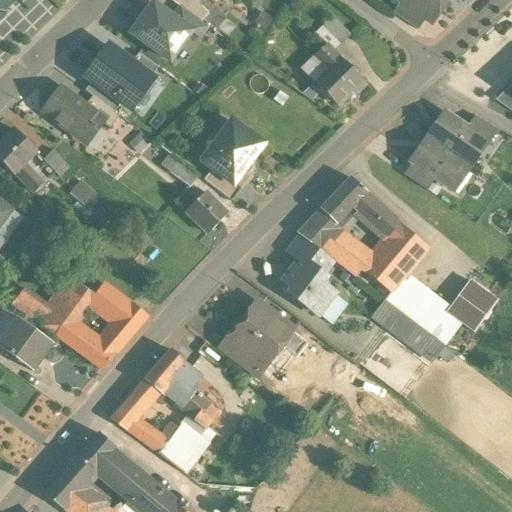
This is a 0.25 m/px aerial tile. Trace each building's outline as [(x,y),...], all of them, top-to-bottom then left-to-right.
[(0,0),(0,17),(15,3),(12,0),(0,0)] [(167,0),(178,8),(187,14),(198,4),(194,0),(167,0)] [(446,3),(441,0),(394,0),(401,4),(424,20),(430,25),(446,3)] [(424,20),(401,4),(393,15),(416,31),(424,20)] [(152,5),(130,35),(169,63),(190,34),(191,33),(171,18),(152,5)] [(187,14),(178,8),(171,18),(191,33),(190,34),(198,40),(207,28),(187,14)] [(318,37),(326,46),(335,55),(353,36),(337,19),(318,37)] [(327,71),(315,83),(338,108),(363,84),(335,55),(326,46),(314,57),(327,71)] [(131,65),(107,47),(85,78),(120,104),(130,111),(152,80),(150,79),(131,65)] [(157,69),(138,55),(131,65),(150,79),(157,69)] [(120,104),(91,83),(84,92),(92,98),(113,114),(120,104)] [(511,90),(507,85),(495,97),(511,114),(511,90)] [(84,107),(60,90),(43,113),(84,142),(92,130),(94,132),(101,122),(102,120),(84,107)] [(113,114),(92,98),(84,107),(102,120),(101,122),(109,129),(118,117),(113,114)] [(453,104),(446,114),(468,128),(475,117),(453,104)] [(468,128),(446,114),(432,135),(429,133),(426,138),(467,166),(483,142),(485,140),(468,128)] [(498,131),(475,117),(468,128),(485,140),(483,142),(489,145),(498,131)] [(261,146),(231,123),(201,163),(211,170),(240,192),(253,175),(252,174),(254,172),(253,164),(250,162),(261,146)] [(20,164),(29,156),(3,128),(0,131),(0,167),(8,176),(20,164)] [(467,166),(426,138),(423,143),(425,145),(412,165),(433,180),(450,191),(467,166)] [(61,172),(47,155),(37,164),(52,180),(61,172)] [(169,156),(162,166),(171,173),(179,163),(169,156)] [(199,178),(179,163),(171,173),(191,188),(199,178)] [(20,164),(8,176),(30,199),(42,188),(20,164)] [(433,180),(412,165),(404,177),(425,192),(433,180)] [(240,192),(211,170),(203,181),(232,203),(240,192)] [(364,193),(350,180),(308,225),(322,239),(331,229),(337,234),(339,233),(356,214),(386,240),(399,224),(364,194),(364,193)] [(99,204),(72,185),(64,197),(90,217),(99,204)] [(185,192),(176,202),(187,212),(196,203),(185,192)] [(228,215),(205,193),(196,203),(187,212),(186,213),(208,236),(228,215)] [(0,227),(12,211),(0,202),(0,227)] [(372,258),(360,272),(360,273),(390,296),(428,250),(399,224),(386,240),(372,258)] [(372,258),(339,233),(337,234),(331,229),(322,239),(308,225),(297,236),(299,237),(327,259),(355,280),(360,273),(360,272),(372,258)] [(327,259),(299,237),(287,253),(298,261),(299,260),(316,273),(327,259)] [(298,261),(282,283),(290,290),(287,295),(315,316),(332,294),(318,283),(322,278),(316,273),(299,260),(298,261)] [(53,336),(66,319),(75,325),(90,305),(95,298),(94,297),(68,278),(47,306),(24,288),(11,304),(44,329),(53,336)] [(469,282),(445,314),(448,316),(461,326),(473,335),(497,303),(469,282)] [(145,317),(103,286),(94,297),(95,298),(90,305),(115,324),(109,332),(100,344),(75,325),(66,319),(53,336),(102,373),(125,343),(136,328),(145,317)] [(443,347),(389,307),(379,320),(433,361),(443,347)] [(289,332),(258,308),(250,310),(246,315),(247,322),(242,329),(239,327),(228,341),(234,346),(225,357),(253,379),(272,353),(274,355),(280,355),(283,351),(283,344),(281,342),(289,332)] [(12,316),(32,331),(36,325),(16,311),(12,316)] [(32,331),(5,312),(0,318),(0,349),(32,372),(52,345),(32,331)] [(448,316),(432,338),(444,348),(461,326),(448,316)] [(189,368),(170,352),(134,394),(148,404),(158,393),(159,395),(162,392),(176,375),(180,378),(189,368)] [(229,399),(189,368),(180,378),(177,382),(208,407),(217,414),(229,399)] [(208,407),(177,382),(180,378),(176,375),(162,392),(190,414),(198,420),(208,407)] [(134,394),(110,421),(124,432),(126,431),(135,420),(148,404),(134,394)] [(208,407),(198,420),(190,414),(187,417),(204,430),(217,414),(208,407)] [(158,455),(157,456),(183,476),(213,437),(204,430),(187,417),(167,443),(158,455)] [(167,443),(135,420),(126,431),(158,455),(167,443)] [(114,449),(98,434),(67,470),(83,484),(96,470),(110,453),(114,449)] [(145,481),(110,453),(96,470),(130,498),(145,481)] [(67,470),(43,498),(62,511),(64,511),(75,499),(86,487),(83,484),(67,470)] [(169,511),(175,506),(145,481),(130,498),(135,502),(138,498),(155,511),(169,511)] [(126,511),(155,511),(138,498),(135,502),(126,511)] [(93,511),(75,499),(64,511),(93,511)]
